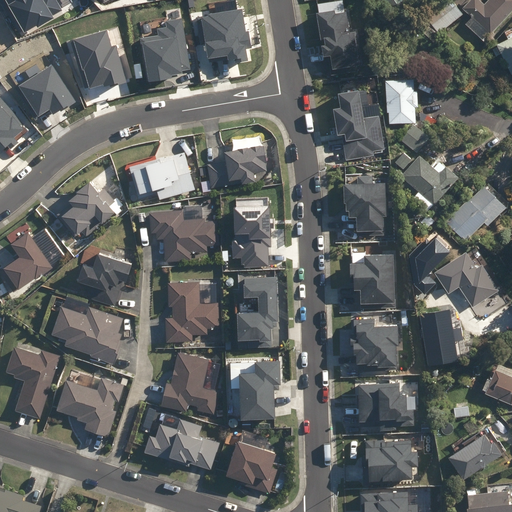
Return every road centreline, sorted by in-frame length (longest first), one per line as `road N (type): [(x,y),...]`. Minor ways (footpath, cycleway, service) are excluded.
road 1 (residential): [(296,92),(314,248),(318,511)]
road 2 (residential): [(0,204),(87,133),(139,116),(296,92)]
road 3 (residential): [(0,440),(217,511)]
